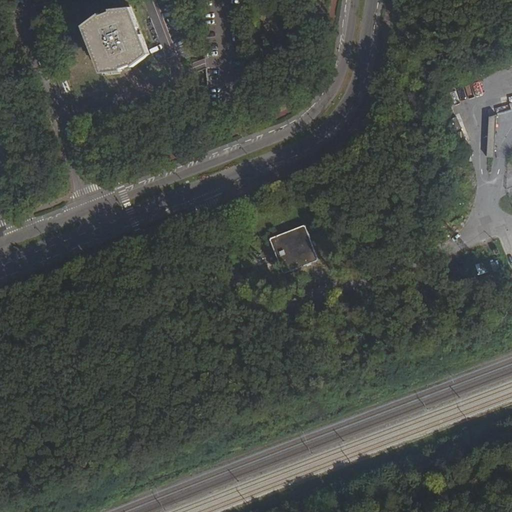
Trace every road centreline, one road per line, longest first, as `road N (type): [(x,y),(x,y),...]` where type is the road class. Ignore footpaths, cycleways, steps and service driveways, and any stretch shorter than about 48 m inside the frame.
road 1 (unclassified): [(197,188),(239,291),(269,312),(453,246),(484,227)]
road 2 (tertiary): [(356,0),(337,86),(308,120),(91,210)]
road 3 (tertiary): [(197,188),(295,149),(340,113),(362,67),(372,0)]
road 4 (residential): [(11,0),(91,210)]
